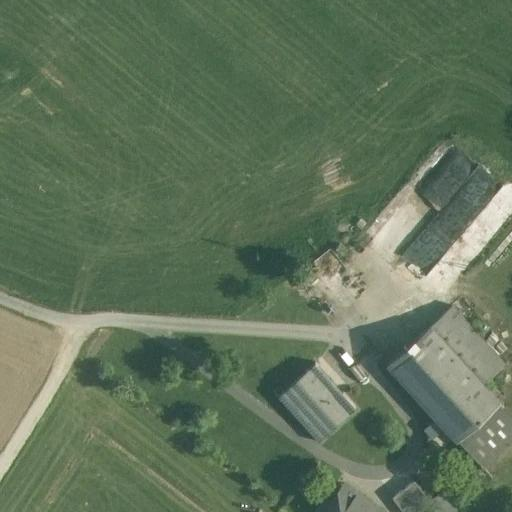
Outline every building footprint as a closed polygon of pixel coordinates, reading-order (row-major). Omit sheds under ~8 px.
[(511,352),(459,294),(389,357),(463,439),(506,400),(488,380),(511,359),(511,352)] [(358,404),(320,358),(280,390),(317,437),(358,404)] [(511,439),(511,406),(506,400),(463,439),(485,463),(511,439)] [(392,511),(343,477),(318,511),(392,511)] [(415,478),(393,490),(404,511),(410,511),(428,502),(415,478)]
